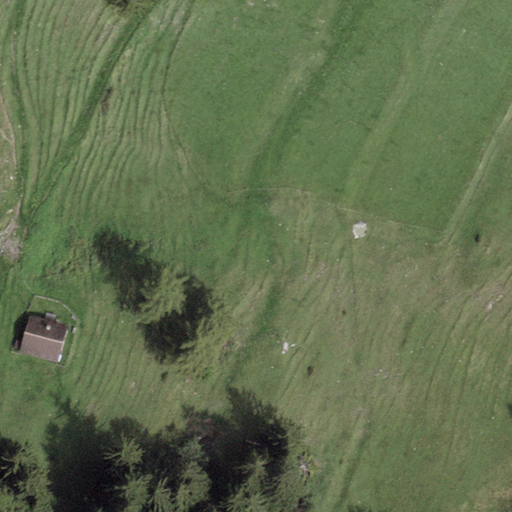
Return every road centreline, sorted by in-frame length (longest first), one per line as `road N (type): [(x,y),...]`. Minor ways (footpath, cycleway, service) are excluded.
road 1 (track): [(151,0),(0,255)]
road 2 (track): [(0,235),(9,0)]
